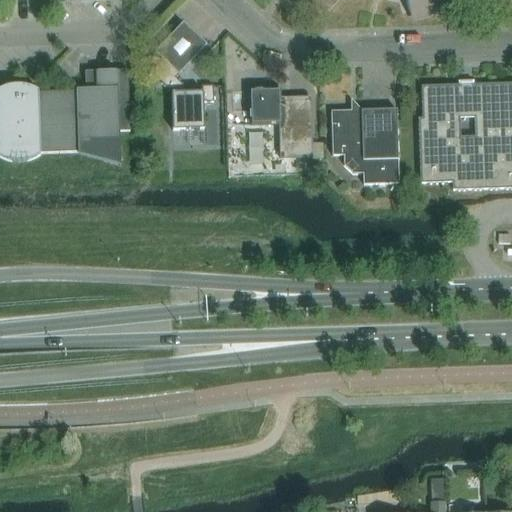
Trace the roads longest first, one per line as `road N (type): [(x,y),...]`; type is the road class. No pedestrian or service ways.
road 1 (primary): [(0,381),(460,329)]
road 2 (secondary): [(45,335),(117,341),(460,329)]
road 3 (primary): [(369,300),(322,287),(0,277)]
road 4 (secondary): [(369,300),(117,317),(45,335)]
road 5 (residential): [(223,0),(288,50),(511,43)]
road 6 (residential): [(0,35),(129,32),(159,0)]
road 7 (secondary): [(511,294),(369,300)]
